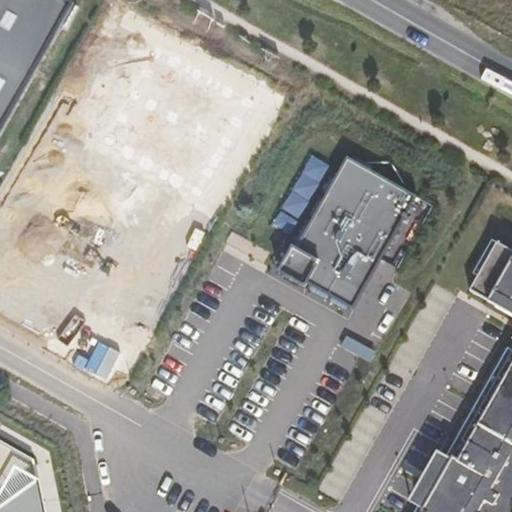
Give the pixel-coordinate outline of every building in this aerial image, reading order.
[(0,0),(0,130),(73,2),(68,0),(0,0)] [(257,106),(129,38),(62,171),(190,234),(257,106)] [(347,159),(283,275),(351,312),(415,196),(347,159)] [(511,321),(500,343),(511,353),(420,511),(504,511),(511,499),(511,250),(488,237),(465,286),(511,317),(511,321)] [(0,511),(44,511),(34,465),(0,446),(0,511)]
